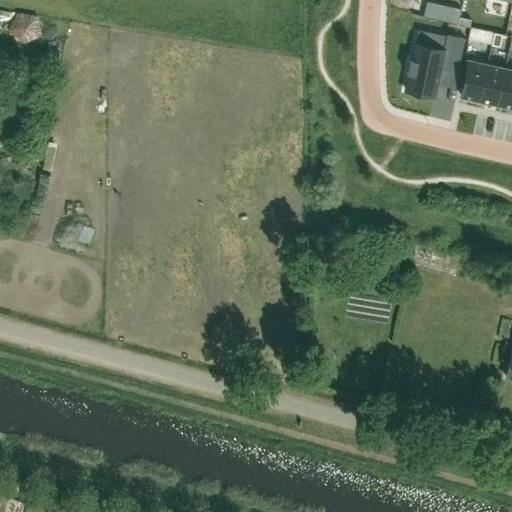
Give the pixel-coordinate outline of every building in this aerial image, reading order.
[(457,24),(461,8),(451,6),(447,22),(457,24)] [(459,17),(457,24),(469,27),(471,19),(459,17)] [(471,28),(468,39),(479,41),(481,30),(471,28)] [(494,33),(491,45),(499,47),(502,35),(494,33)] [(408,74),(405,91),(425,95),(434,97),(440,69),(458,72),(465,37),(446,34),(446,35),(443,49),(415,43),(411,60),(409,60),(411,61),(409,73),(407,73),(406,74),(408,74)] [(468,61),(460,95),(479,99),(487,65),(468,61)] [(487,65),(479,99),(497,103),(504,69),(487,65)] [(511,70),(504,69),(497,103),(511,106),(511,70)]
